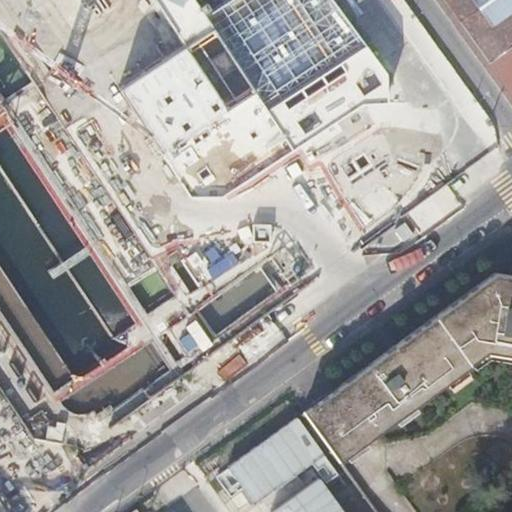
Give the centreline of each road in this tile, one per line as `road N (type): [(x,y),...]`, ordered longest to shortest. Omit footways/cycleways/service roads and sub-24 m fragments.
road 1 (residential): [(78,511),(511,187)]
road 2 (residential): [(511,137),(412,0)]
